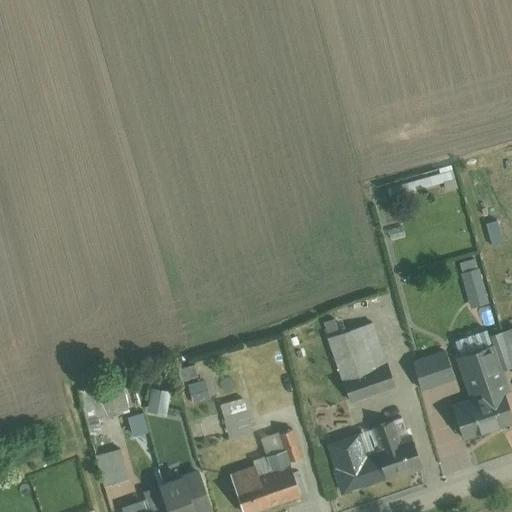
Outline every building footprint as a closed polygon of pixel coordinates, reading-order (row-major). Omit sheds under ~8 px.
[(388,235),(390,244),(404,240),(402,231),(388,235)] [(462,277),(471,311),(492,306),(483,271),(462,277)] [(374,321),(342,332),(339,323),(325,328),(351,404),(397,389),(374,321)] [(483,346),(456,356),(471,400),(452,407),(462,438),(511,421),(511,420),(502,390),(499,391),(483,346)] [(412,369),(420,394),(455,383),(446,357),(412,369)] [(78,397),(89,430),(128,416),(116,383),(78,397)] [(151,390),(145,411),(164,416),(171,395),(151,390)] [(245,414),(229,418),(226,403),(196,411),(201,429),(224,423),(230,447),(252,441),(245,414)] [(378,454),(364,459),(356,435),(328,445),(336,468),(334,469),(342,493),(419,466),(409,436),(398,440),(392,422),(374,428),(380,446),(376,448),(378,454)] [(308,461),(298,433),(282,439),(291,467),(308,461)] [(232,487),(240,511),(256,511),(298,498),(288,468),(285,469),(278,447),(264,452),(271,474),(232,487)] [(105,486),(127,481),(119,450),(97,456),(105,486)] [(167,505),(169,511),(210,511),(212,511),(198,472),(160,486),(167,505)] [(146,511),(144,511),(141,502),(122,508),(122,511),(169,511),(167,505),(146,511)]
